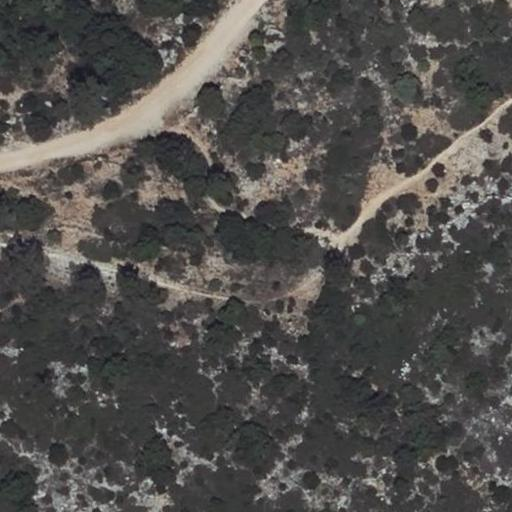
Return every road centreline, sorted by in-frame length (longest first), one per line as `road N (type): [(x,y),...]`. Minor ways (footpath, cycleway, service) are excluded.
road 1 (track): [(259,0),(147,118)]
road 2 (track): [(147,118),(0,156)]
